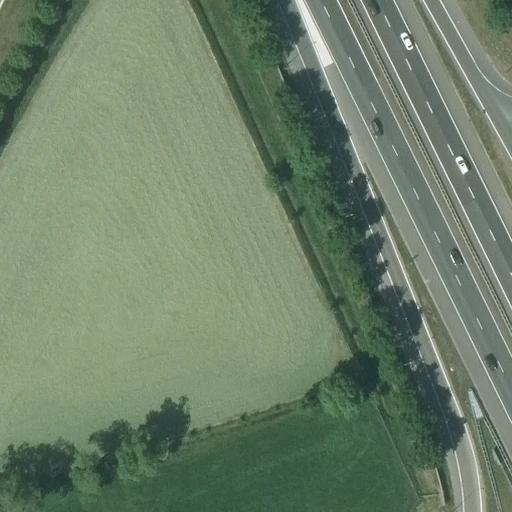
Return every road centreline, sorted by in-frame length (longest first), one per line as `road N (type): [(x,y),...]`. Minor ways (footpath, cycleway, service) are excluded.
road 1 (motorway): [(290,0),(458,438),(469,511)]
road 2 (motorway): [(318,0),(511,386)]
road 3 (motorway): [(511,252),(384,0)]
